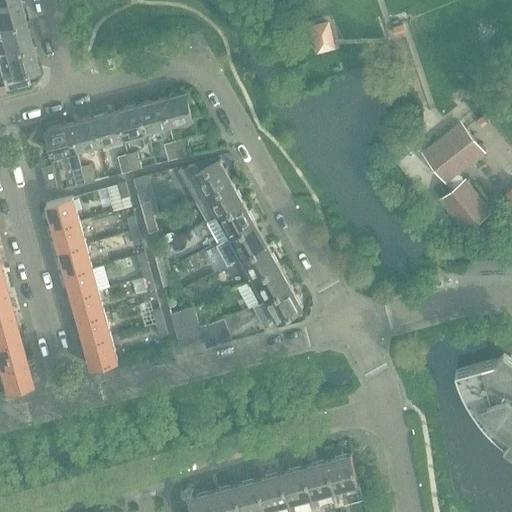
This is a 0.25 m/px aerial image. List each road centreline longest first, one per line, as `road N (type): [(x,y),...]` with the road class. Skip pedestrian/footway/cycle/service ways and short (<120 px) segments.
road 1 (residential): [(358,326),(212,76),(197,64),(74,92)]
road 2 (residential): [(70,402),(358,326)]
road 3 (residential): [(70,402),(0,145)]
road 4 (residential): [(139,475),(390,411)]
road 5 (residential): [(358,326),(511,297)]
road 6 (residential): [(1,511),(139,475)]
